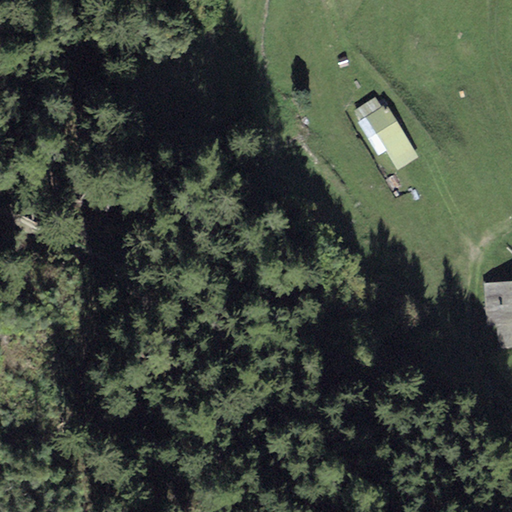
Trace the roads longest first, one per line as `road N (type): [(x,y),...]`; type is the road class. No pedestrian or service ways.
road 1 (track): [(511,396),(485,368),(471,324),(475,273),(511,228)]
road 2 (track): [(0,209),(103,262),(140,293)]
